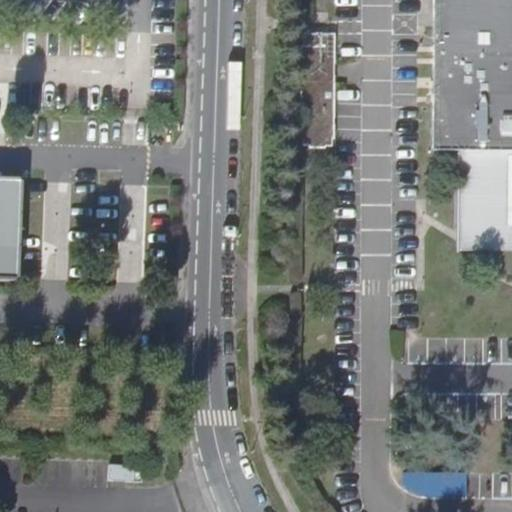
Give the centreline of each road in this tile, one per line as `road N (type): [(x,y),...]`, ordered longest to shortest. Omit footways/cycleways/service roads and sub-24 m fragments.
road 1 (unclassified): [(241,511),(219,444),(212,375),(220,0)]
road 2 (unknown): [(136,0),(133,41),(115,57),(90,60),(39,56),(22,46),(5,14),(19,0)]
road 3 (unknown): [(371,378),(511,380)]
